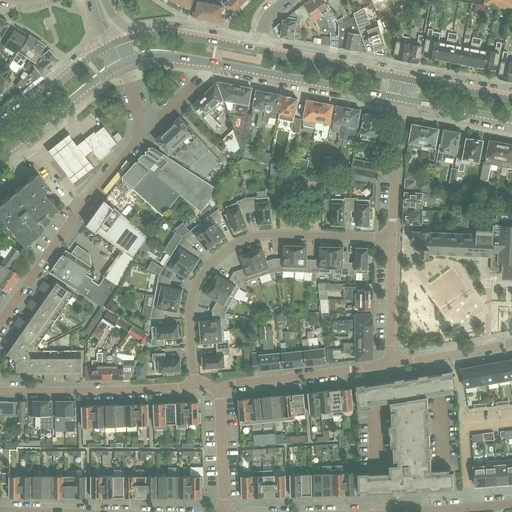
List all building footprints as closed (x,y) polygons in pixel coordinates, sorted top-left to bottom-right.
[(192,4),(194,0),(192,0),(177,0),(176,2),(177,3),(177,4),(180,6),(181,5),(190,10),(192,4)] [(196,18),(207,20),(210,4),(203,3),(203,0),(201,0),(197,0),(197,2),(196,8),(194,7),(191,17),(196,18)] [(239,7),(246,1),(245,0),(228,0),(224,4),(224,5),(228,9),(231,7),(235,10),(238,8),(239,7)] [(329,26),(327,24),(312,0),(310,0),(304,4),(309,11),(315,21),(320,29),(325,34),(330,33),(329,28),(329,26)] [(312,0),(327,24),(329,26),(329,28),(334,28),(333,24),(331,21),(337,18),(332,10),(330,11),(323,0),(312,0)] [(329,0),(334,8),(337,6),(344,17),(339,20),(341,24),(350,19),(339,0),(329,0)] [(511,0),(485,0),(485,4),(511,9),(511,1),(511,0)] [(222,6),(210,4),(207,20),(218,22),(223,23),(225,9),(222,6)] [(400,5),(391,8),(393,13),(402,10),(405,9),(403,4),(400,5)] [(436,4),(436,5),(435,12),(442,14),(443,6),(436,4)] [(310,18),(303,5),(295,11),(301,24),(310,18)] [(474,15),(482,16),(484,6),(476,5),(474,15)] [(384,32),(381,21),(380,19),(377,20),(378,25),(371,27),(365,8),(354,14),(355,17),(360,33),(367,31),(369,37),(368,37),(370,43),(371,45),(372,45),(375,53),(386,55),(384,48),(386,47),(381,33),(384,32)] [(284,20),(276,26),(281,37),(293,39),(293,38),(295,38),(295,35),(294,34),(294,32),(297,33),(303,34),(299,25),(301,24),(295,11),(287,17),(288,17),(284,20)] [(338,36),(338,48),(346,48),(346,50),(350,50),(351,50),(355,50),(358,51),(358,50),(357,50),(358,44),(360,34),(360,33),(355,17),(350,19),(341,24),(339,25),(338,36)] [(427,57),(435,59),(439,42),(431,40),(433,30),(429,29),(424,50),(423,56),(427,57)] [(7,41),(0,37),(0,51),(1,53),(5,47),(14,54),(25,38),(13,31),(7,41)] [(393,59),(405,61),(409,44),(410,38),(402,36),(403,33),(399,32),(395,52),(394,58),(393,58),(393,59)] [(439,42),(435,59),(448,61),(453,34),(449,33),(447,43),(439,42)] [(451,62),(460,63),(463,46),(455,45),(457,35),(453,34),(448,61),(451,62)] [(37,40),(29,35),(13,60),(17,63),(19,59),(24,61),(26,57),(37,40)] [(338,36),(330,36),(331,47),(338,48),(338,36)] [(417,46),(409,44),(405,61),(414,63),(417,63),(419,64),(419,63),(418,63),(423,36),(419,36),(417,46)] [(463,46),(460,63),(472,66),(477,38),(473,38),(471,48),(463,46)] [(477,38),(472,66),(484,68),(488,51),(479,49),(481,39),(477,38)] [(45,46),(37,40),(26,57),(30,59),(25,68),(29,71),(45,46)] [(495,52),(488,51),(484,68),(496,70),(497,70),(496,70),(501,43),(497,42),(495,52)] [(21,92),(56,62),(56,59),(48,50),(42,56),(38,60),(30,73),(30,74),(24,80),(21,78),(16,86),(21,92)] [(498,78),(498,79),(511,81),(511,74),(511,63),(506,63),(508,53),(503,52),(501,66),(498,78)] [(10,82),(7,80),(12,72),(7,68),(0,78),(0,94),(4,87),(6,88),(10,82)] [(234,130),(233,130),(237,141),(243,156),(247,131),(249,131),(252,116),(250,114),(247,114),(251,88),(219,82),(219,83),(234,130)] [(202,96),(202,98),(216,113),(225,104),(222,100),(218,89),(217,84),(216,83),(215,84),(210,89),(210,91),(208,93),(206,93),(202,96)] [(253,107),(252,113),(258,114),(256,126),(262,127),(268,93),(268,92),(268,93),(268,94),(264,93),(264,92),(263,92),(263,91),(258,90),(256,90),(255,95),(253,107)] [(269,93),(268,93),(262,127),(266,128),(268,118),(276,120),(279,101),(281,95),(279,95),(279,94),(274,93),(274,94),(272,93),(272,94),(272,95),(268,94),(268,93),(269,93)] [(298,100),(298,99),(297,99),(291,98),(291,97),(289,97),(289,96),(286,95),(284,96),(283,96),(282,101),(279,113),(278,119),(287,121),(293,122),(291,129),(293,132),(299,134),(300,129),(301,125),(301,124),(302,119),(294,118),(297,104),(297,100),(298,100)] [(193,106),(198,111),(215,129),(220,124),(215,119),(219,115),(216,113),(202,98),(201,100),(200,99),(193,105),(193,106)] [(303,120),(302,125),(315,128),(316,125),(320,103),(319,103),(318,101),(315,101),(313,102),(311,101),(307,101),(306,106),(303,120)] [(316,125),(315,128),(323,129),(321,136),(328,137),(330,131),(331,125),(329,125),(332,111),(333,106),(327,104),(325,103),(324,103),(323,102),(321,103),(320,103),(316,125)] [(333,122),(332,132),(339,133),(338,138),(343,139),(348,108),(348,109),(348,110),(344,109),(345,107),(343,107),(342,106),(339,105),(338,106),(336,106),(335,112),(333,122)] [(348,108),(343,139),(347,140),(348,134),(356,135),(358,126),(359,118),(360,110),(359,110),(358,109),(355,109),(354,109),(352,109),(352,111),(348,110),(349,109),(349,108),(348,108)] [(375,143),(375,141),(377,133),(378,134),(380,125),(379,124),(380,117),(378,116),(377,115),(374,115),(373,115),(365,114),(360,140),(375,143)] [(159,138),(157,140),(162,146),(171,156),(191,166),(191,169),(204,177),(220,161),(185,124),(179,118),(169,128),(170,128),(165,133),(165,135),(161,139),(159,138)] [(411,131),(410,136),(408,147),(407,147),(407,153),(411,153),(412,148),(421,149),(426,126),(420,124),(418,126),(417,125),(413,124),(412,125),(411,130),(411,131)] [(432,127),(426,126),(421,149),(430,151),(429,160),(434,161),(438,144),(435,144),(438,130),(433,128),(432,127)] [(95,132),(84,140),(100,159),(110,151),(109,150),(117,143),(104,127),(96,133),(95,132)] [(236,141),(237,141),(233,130),(221,141),(233,155),(239,149),(236,141)] [(459,135),(459,134),(458,133),(458,132),(457,131),(456,131),(454,130),(453,131),(452,131),(450,132),(445,131),(442,142),(440,141),(436,161),(435,168),(440,169),(444,153),(446,153),(445,158),(454,159),(455,153),(455,154),(455,152),(457,153),(458,146),(457,145),(457,142),(458,142),(460,136),(459,135)] [(123,139),(123,138),(118,133),(114,135),(113,137),(118,143),(123,139)] [(69,136),(49,153),(73,184),(75,186),(95,170),(87,159),(91,156),(95,154),(85,142),(78,148),(69,136)] [(478,162),(481,149),(483,141),(482,141),(481,139),(479,137),(477,137),(475,138),(473,140),(473,139),(472,140),(467,139),(462,162),(460,162),(459,169),(457,176),(462,177),(465,162),(468,163),(469,160),(478,162)] [(491,163),(499,165),(503,142),(496,141),(495,142),(490,141),(489,147),(486,162),(483,162),(480,180),(487,181),(491,163)] [(503,142),(499,165),(507,166),(511,167),(511,145),(511,144),(503,142)] [(221,143),(216,147),(221,152),(226,148),(221,143)] [(218,190),(214,187),(153,148),(146,155),(143,155),(140,159),(140,162),(130,173),(129,175),(125,180),(125,179),(124,181),(123,180),(123,181),(163,216),(180,195),(201,212),(218,190)] [(262,152),(260,161),(269,162),(271,153),(262,152)] [(309,161),(296,158),(294,167),(307,170),(309,161)] [(352,166),(377,171),(378,164),(353,159),(352,166)] [(377,173),(373,172),(351,167),(349,178),(376,183),(377,173)] [(452,168),(449,183),(455,184),(457,176),(459,169),(452,168)] [(46,212),(49,215),(56,209),(43,194),(45,192),(45,190),(44,189),(47,186),(36,173),(0,203),(0,219),(1,221),(23,247),(39,233),(32,225),(35,223),(34,222),(46,212)] [(416,181),(405,179),(404,184),(429,189),(431,181),(418,178),(417,181),(416,181)] [(404,189),(415,191),(429,194),(429,189),(404,184),(404,189)] [(435,195),(429,194),(415,191),(415,194),(408,193),(405,193),(405,199),(403,199),(403,204),(405,205),(404,206),(421,207),(422,198),(424,199),(426,200),(435,201),(435,195)] [(246,198),(249,210),(257,210),(259,225),(271,223),(269,197),(257,198),(257,197),(246,198)] [(249,210),(246,198),(237,201),(237,203),(225,207),(235,232),(247,227),(242,213),(249,210)] [(324,201),(324,210),(331,211),(331,225),(344,225),(344,211),(350,211),(351,198),(344,198),(344,199),(332,199),(325,199),(324,199),(324,201)] [(351,198),(350,211),(357,211),(356,226),(369,226),(369,219),(372,219),(372,212),(369,212),(370,200),(358,199),(358,198),(351,198)] [(467,201),(466,209),(475,210),(476,200),(470,199),(470,201),(467,201)] [(132,258),(147,237),(114,207),(114,208),(105,200),(87,225),(97,233),(97,232),(121,250),(132,258)] [(212,220),(204,226),(216,243),(226,236),(218,226),(224,221),(218,209),(209,216),(212,220)] [(404,223),(408,223),(421,224),(421,222),(430,223),(430,222),(431,217),(433,217),(433,211),(415,210),(415,211),(404,210),(404,216),(403,216),(402,222),(404,222),(404,223)] [(511,213),(496,211),(496,219),(478,218),(478,228),(476,228),(476,234),(430,232),(422,231),(421,232),(412,231),(412,242),(414,243),(414,250),(421,251),(421,255),(429,256),(429,253),(491,256),(490,271),(502,271),(502,276),(511,276),(511,213)] [(463,227),(473,228),(473,213),(462,213),(462,223),(455,223),(455,228),(463,229),(463,227)] [(207,250),(216,243),(204,226),(201,222),(183,236),(192,245),(199,240),(207,250)] [(153,232),(148,239),(153,242),(158,236),(153,232)] [(199,259),(197,257),(188,252),(192,245),(183,236),(171,255),(193,269),(199,259)] [(4,257),(0,263),(0,264),(2,266),(8,269),(20,253),(3,241),(0,244),(0,251),(1,254),(0,254),(4,257)] [(133,258),(132,258),(121,250),(103,276),(105,277),(100,286),(92,281),(93,279),(86,275),(86,274),(90,267),(86,264),(89,261),(88,258),(90,258),(89,254),(78,246),(78,247),(73,255),(66,250),(63,254),(61,256),(62,257),(54,267),(52,269),(53,269),(50,273),(53,275),(76,290),(105,307),(119,286),(133,258)] [(274,258),(276,271),(294,272),(295,246),(283,246),(283,259),(274,258)] [(307,246),(295,246),(294,272),(312,272),(313,260),(306,259),(307,246)] [(319,260),(313,260),(312,272),(330,273),(330,268),(331,247),(319,247),(319,260)] [(348,275),(349,262),(342,262),(343,247),(331,247),(330,268),(342,269),(341,275),(348,275)] [(349,262),(348,275),(351,275),(355,275),(355,273),(356,273),(362,273),(367,273),(368,270),(368,262),(371,262),(371,256),(368,256),(368,248),(355,248),(355,263),(349,262)] [(259,277),(276,271),(274,258),(266,261),(262,249),(251,252),(259,277)] [(244,269),(234,272),(243,283),(259,277),(251,252),(240,256),(244,269)] [(152,262),(147,269),(159,274),(171,279),(175,272),(187,279),(193,269),(171,255),(163,268),(152,262)] [(0,277),(13,285),(20,276),(8,269),(2,266),(0,264),(0,277)] [(217,274),(211,284),(234,297),(240,301),(245,292),(239,288),(243,283),(234,272),(229,281),(228,281),(217,274)] [(171,279),(159,274),(155,296),(180,301),(182,289),(170,287),(171,279)] [(0,287),(8,292),(13,285),(0,277),(0,287)] [(17,363),(17,366),(17,371),(27,371),(27,374),(45,374),(45,383),(48,383),(51,383),(54,383),(54,374),(66,374),(66,383),(70,383),(72,383),(75,383),(75,374),(82,373),(82,350),(39,351),(38,347),(74,294),(59,283),(55,281),(52,286),(44,281),(42,284),(42,283),(40,286),(41,286),(39,289),(46,294),(39,304),(32,299),(30,301),(28,303),(28,304),(27,306),(34,311),(27,322),(19,317),(18,319),(17,319),(16,321),(14,324),(22,329),(12,343),(14,345),(7,354),(14,358),(13,359),(15,363),(17,363)] [(217,301),(212,310),(225,313),(234,297),(211,284),(205,295),(217,301)] [(345,291),(345,299),(356,299),(356,300),(372,300),(372,290),(369,290),(368,290),(368,289),(362,289),(362,287),(345,287),(345,291)] [(178,312),(180,301),(155,296),(150,318),(163,318),(165,310),(178,312)] [(320,300),(321,313),(329,312),(330,300),(320,300)] [(368,310),(372,310),(372,300),(356,300),(356,306),(348,306),(348,310),(356,311),(368,311),(368,310)] [(108,307),(115,312),(119,306),(111,301),(108,307)] [(101,306),(84,332),(89,335),(106,309),(101,306)] [(200,320),(200,331),(222,330),(221,319),(226,319),(225,313),(212,310),(213,319),(200,320)] [(85,320),(89,314),(85,311),(81,317),(85,320)] [(103,318),(114,326),(119,319),(107,312),(103,318)] [(338,320),(338,325),(343,325),(372,325),(372,319),(372,315),(368,315),(356,315),(356,320),(343,320),(338,320)] [(129,332),(134,325),(120,317),(116,326),(120,328),(121,327),(129,332)] [(148,336),(149,335),(134,325),(129,332),(128,333),(138,339),(139,341),(138,343),(144,345),(147,336),(148,336)] [(151,339),(152,346),(164,345),(164,339),(179,338),(178,325),(151,327),(152,339),(151,339)] [(338,325),(338,330),(343,330),(357,330),(357,335),(356,336),(356,338),(369,338),(372,338),(372,336),(372,332),(372,325),(343,325),(338,325)] [(261,369),(261,370),(271,369),(268,342),(267,327),(267,326),(259,327),(261,343),(264,343),(264,351),(252,353),(253,369),(261,369)] [(216,343),(216,349),(229,348),(229,341),(225,341),(224,330),(222,330),(200,331),(201,344),(216,343)] [(272,331),(267,331),(268,342),(271,369),(281,368),(281,364),(280,353),(274,354),(273,342),(272,331)] [(304,350),(305,362),(306,366),(316,364),(313,338),(312,331),(307,331),(309,350),(304,350)] [(282,353),(283,364),(283,368),(294,367),(291,340),(290,332),(285,333),(287,352),(282,353)] [(290,332),(291,340),(294,367),(303,366),(302,351),(297,351),(295,332),(290,332)] [(318,337),(313,338),(316,364),(326,363),(324,348),(319,349),(318,337)] [(334,337),(326,337),(326,345),(335,345),(334,337)] [(372,349),(372,338),(356,338),(356,343),(343,343),(343,349),(372,349)] [(112,366),(112,381),(129,381),(130,380),(137,360),(122,360),(123,366),(118,366),(117,356),(117,354),(121,349),(117,347),(114,350),(114,353),(112,353),(112,361),(112,366)] [(229,348),(216,349),(217,355),(202,356),(203,369),(210,368),(211,371),(217,371),(217,368),(225,367),(224,355),(230,355),(229,348)] [(372,355),(372,349),(343,349),(344,353),(356,353),(356,360),(369,358),(372,355)] [(103,354),(102,354),(102,381),(112,381),(112,366),(112,361),(107,361),(107,351),(103,351),(103,354)] [(154,361),(155,373),(167,372),(167,375),(174,374),(174,371),(181,371),(180,358),(165,359),(165,353),(152,354),(153,361),(154,361)] [(92,380),(92,381),(102,381),(102,354),(98,354),(97,361),(92,361),(92,366),(92,380)] [(507,361),(495,363),(499,381),(510,379),(507,361)] [(495,363),(484,365),(488,383),(499,381),(495,363)] [(473,367),(476,385),(488,383),(484,365),(473,367)] [(465,388),(476,385),(473,367),(461,369),(465,388)] [(406,380),(405,378),(394,380),(394,382),(370,385),(366,386),(366,384),(355,386),(358,408),(370,406),(370,405),(390,402),(391,410),(390,410),(390,412),(391,412),(392,425),(390,425),(390,430),(391,448),(393,448),(394,461),(398,460),(398,465),(389,465),(390,473),(374,474),(369,474),(369,473),(358,474),(359,496),(367,496),(367,494),(394,492),(394,494),(405,494),(405,492),(417,491),(418,493),(429,492),(429,490),(441,490),(442,492),(453,491),(453,486),(454,486),(453,472),(449,473),(449,472),(450,471),(451,471),(452,470),(452,469),(451,468),(450,467),(449,467),(448,467),(448,468),(447,468),(447,469),(447,470),(431,470),(429,427),(427,397),(450,393),(450,394),(451,395),(452,395),(453,395),(454,394),(454,393),(454,392),(453,391),(452,391),(451,390),(457,389),(454,375),(453,375),(453,370),(441,372),(442,374),(429,376),(429,374),(417,376),(418,378),(406,380)] [(353,409),(351,388),(340,389),(343,415),(343,410),(353,409)] [(340,389),(329,390),(332,416),(343,415),(340,389)] [(329,390),(319,391),(321,413),(331,412),(332,416),(329,390)] [(310,414),(321,413),(319,391),(307,393),(310,414)] [(304,393),(292,394),(295,420),(295,415),(306,414),(304,393)] [(295,420),(292,394),(282,395),(284,421),(295,420)] [(284,421),(282,395),(271,396),(273,422),(284,421)] [(271,396),(264,397),(260,397),(263,423),(273,422),(271,396)] [(260,397),(251,398),(249,398),(252,424),(263,423),(260,397)] [(252,424),(249,398),(238,399),(240,425),(252,424)] [(0,416),(18,417),(18,421),(17,428),(17,436),(19,436),(20,433),(22,434),(22,422),(27,422),(27,401),(18,401),(18,402),(15,402),(13,405),(8,402),(7,401),(5,401),(0,400),(0,416)] [(31,405),(31,415),(36,415),(36,428),(41,428),(41,401),(31,401),(31,405)] [(41,401),(41,428),(47,428),(53,428),(53,415),(52,415),(52,405),(52,401),(41,401)] [(55,415),(55,431),(75,431),(75,423),(75,415),(75,406),(75,404),(75,401),(65,401),(55,401),(55,404),(55,415)] [(177,429),(188,428),(187,402),(176,403),(177,429)] [(198,402),(187,402),(188,428),(188,423),(201,423),(201,413),(199,413),(198,402)] [(166,429),(166,424),(165,403),(153,403),(154,425),(154,429),(166,429)] [(165,403),(166,424),(176,424),(176,429),(177,429),(176,403),(165,403)] [(126,405),(126,426),(137,425),(136,404),(126,405)] [(149,425),(148,404),(136,404),(137,425),(149,425)] [(104,405),(93,406),(93,427),(105,427),(104,405)] [(116,426),(115,405),(104,405),(105,427),(116,426)] [(126,405),(122,405),(115,405),(116,426),(126,426),(126,405)] [(93,427),(93,406),(81,406),(82,427),(93,427)] [(482,433),(472,435),(472,442),(483,441),(483,439),(482,433)] [(297,439),(297,443),(303,442),(308,442),(308,434),(297,435),(297,439)] [(0,455),(2,456),(2,462),(10,463),(10,449),(3,449),(0,448),(0,455)] [(495,460),(485,461),(487,486),(497,485),(495,460)] [(508,484),(506,460),(495,460),(497,485),(508,484)] [(484,461),(484,464),(474,464),(475,486),(487,486),(485,461),(484,461)] [(333,466),(321,467),(321,470),(322,474),(323,495),(330,495),(334,495),(333,466)] [(344,466),(333,466),(334,495),(338,494),(345,494),(344,473),(344,466)] [(274,470),(265,471),(263,471),(264,497),(275,496),(274,470)] [(275,496),(286,496),(286,475),(275,475),(275,470),(274,470),(275,496)] [(312,474),(312,495),(313,495),(316,495),(323,495),(322,474),(321,470),(312,471),(312,474)] [(253,497),(264,497),(263,471),(253,471),(253,476),(253,497)] [(124,476),(124,497),(128,497),(136,497),(136,476),(136,475),(136,472),(124,472),(124,476)] [(345,494),(356,494),(355,473),(344,473),(345,494)] [(290,496),(301,495),(301,474),(290,475),(290,496)] [(312,474),(301,474),(301,495),(312,495),(312,474)] [(136,476),(136,497),(137,497),(143,497),(146,497),(146,476),(146,475),(136,475),(136,476)] [(20,497),(20,476),(9,476),(9,497),(20,497)] [(31,497),(31,476),(20,476),(20,497),(31,497)] [(31,497),(42,497),(42,476),(31,476),(31,497)] [(42,497),(53,497),(53,476),(42,476),(42,497)] [(53,497),(65,497),(65,476),(53,476),(53,497)] [(65,497),(76,497),(76,476),(65,476),(65,497)] [(76,497),(86,497),(87,497),(87,476),(76,476),(76,497)] [(103,497),(103,476),(91,476),(91,497),(103,497)] [(113,497),(113,476),(103,476),(103,497),(113,497)] [(124,476),(113,476),(113,497),(124,497),(124,476)] [(157,497),(157,476),(146,476),(146,497),(157,497)] [(168,497),(168,476),(157,476),(157,497),(168,497)] [(168,476),(168,497),(175,497),(179,497),(179,476),(168,476)] [(190,476),(179,476),(179,497),(190,497),(190,476)] [(203,486),(203,476),(190,476),(190,497),(201,497),(201,486),(203,486)] [(241,493),(242,497),(253,497),(253,476),(241,476),(241,493)]
